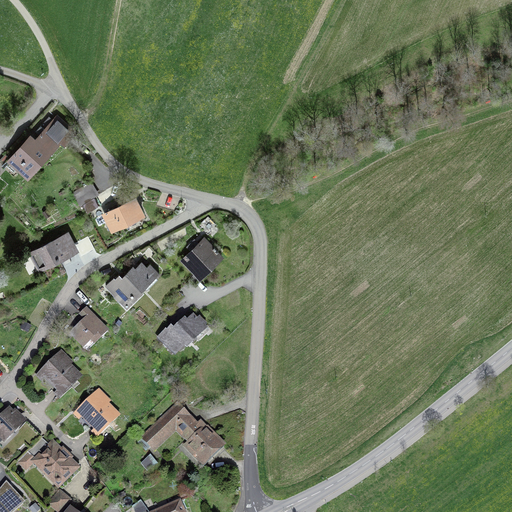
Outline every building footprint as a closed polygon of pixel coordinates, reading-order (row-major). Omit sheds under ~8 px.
[(60,138),(64,141),(72,132),(57,118),(52,123),(47,118),(42,124),(47,129),(35,142),(30,138),(11,160),(28,174),(60,138)] [(72,193),(80,206),(97,195),(89,183),(72,193)] [(134,199),(104,214),(112,230),(142,214),(134,199)] [(67,234),(33,251),(42,268),(76,250),(67,234)] [(214,247),(213,248),(204,239),(182,260),(200,278),(221,257),(217,252),(218,251),(214,247)] [(138,287),(141,290),(145,287),(147,289),(157,279),(156,277),(159,273),(150,264),(146,268),(143,265),(144,264),(141,262),(137,266),(139,267),(136,269),(133,266),(128,271),(130,273),(127,276),(138,287)] [(117,293),(124,301),(138,287),(127,276),(125,274),(122,277),(119,274),(115,278),(114,277),(107,284),(111,287),(109,289),(115,295),(117,293)] [(83,348),(92,339),(95,342),(95,343),(108,330),(107,330),(86,309),(81,314),(85,319),(70,334),(71,334),(84,347),(83,348)] [(179,329),(193,343),(196,340),(195,339),(203,331),(201,329),(206,324),(199,316),(197,318),(193,314),(187,321),(185,318),(180,323),(182,326),(179,329)] [(182,353),(193,343),(179,329),(177,327),(174,330),(171,327),(166,331),(165,330),(159,336),(162,340),(160,342),(166,348),(168,346),(176,354),(179,350),(182,353)] [(62,353),(41,373),(61,393),(79,377),(67,365),(71,361),(62,353)] [(100,391),(79,412),(99,432),(116,415),(105,403),(108,400),(100,391)] [(177,405),(142,437),(143,438),(139,443),(145,450),(150,445),(153,448),(176,426),(191,442),(187,445),(203,463),(222,444),(200,421),(196,425),(177,405)] [(9,410),(0,419),(0,435),(4,440),(23,421),(14,412),(12,414),(9,410)] [(35,433),(25,443),(30,449),(41,438),(35,433)] [(41,438),(30,449),(27,451),(36,460),(35,461),(56,483),(58,484),(61,482),(76,468),(67,458),(65,460),(60,455),(62,453),(53,444),(50,446),(41,438)] [(0,511),(6,511),(20,500),(7,486),(0,495),(0,511)] [(60,491),(49,504),(58,511),(59,511),(70,500),(60,491)] [(133,506),(135,511),(183,511),(179,501),(155,511),(146,511),(147,511),(140,503),(133,506)]
